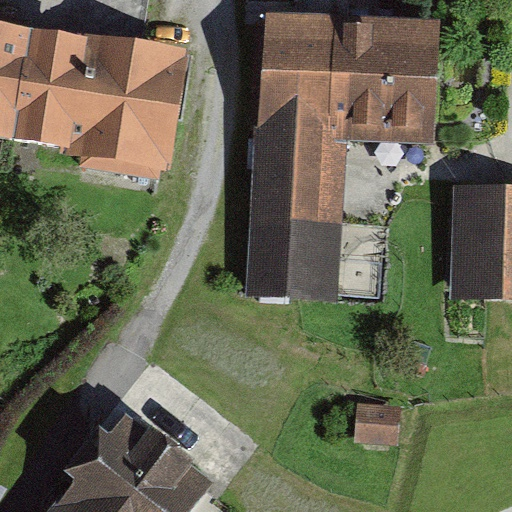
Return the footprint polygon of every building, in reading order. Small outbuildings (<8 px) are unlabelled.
[(439,27),(268,21),(258,299),(344,302),(350,144),(435,146),(439,27)] [(0,150),(13,152),(30,36),(0,31),(0,150)] [(188,60),(30,36),(13,152),(170,176),(188,60)] [(511,193),(469,192),(464,305),(511,307),(511,193)] [(409,419),(367,415),(363,452),(405,457),(409,419)] [(124,431),(60,511),(199,511),(211,498),(124,431)]
